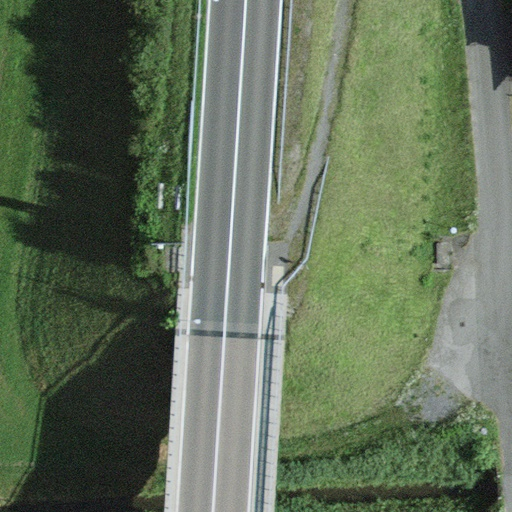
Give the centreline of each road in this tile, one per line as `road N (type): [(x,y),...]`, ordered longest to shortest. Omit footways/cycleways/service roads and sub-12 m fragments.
road 1 (tertiary): [(241,0),(211,511)]
road 2 (residential): [(477,0),(511,393)]
road 3 (track): [(331,0),(292,216),(258,298),(222,335)]
